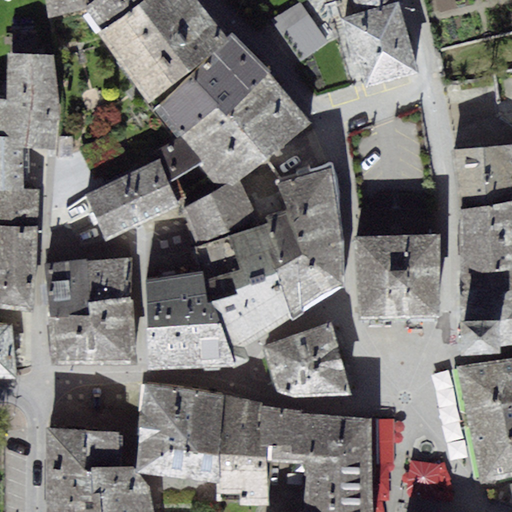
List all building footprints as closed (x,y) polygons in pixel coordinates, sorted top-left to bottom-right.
[(86,8),(95,0),(45,0),(48,17),(86,8)] [(97,35),(152,103),(202,62),(228,41),(225,37),(195,0),(95,0),(86,8),(105,31),(97,35)] [(283,35),(310,15),(299,0),(272,20),(283,35)] [(354,0),(358,13),(398,2),(399,6),(404,5),(402,0),(354,0)] [(399,6),(398,2),(358,13),(340,18),(353,65),(359,64),(366,88),(418,74),(399,6)] [(329,42),(310,15),(283,35),(302,61),(329,42)] [(232,31),(225,37),(228,41),(202,62),(155,112),(165,124),(252,53),(232,31)] [(54,54),(8,53),(7,100),(0,99),(0,136),(10,136),(10,147),(26,148),(55,150),(57,118),(61,118),(54,54)] [(252,53),(165,124),(182,137),(218,109),(226,116),(270,73),(252,53)] [(290,98),(270,73),(226,116),(218,109),(182,137),(203,161),(199,165),(206,170),(290,98)] [(290,98),(206,170),(221,191),(239,182),(248,198),(283,179),(269,161),(313,123),(290,98)] [(115,132),(79,149),(90,172),(126,155),(115,132)] [(0,164),(25,166),(26,148),(10,147),(10,136),(0,136),(0,164)] [(511,144),(452,151),(456,180),(511,173),(511,144)] [(159,160),(85,195),(106,240),(180,204),(159,160)] [(0,164),(0,190),(24,190),(25,166),(0,164)] [(331,171),(277,184),(287,211),(302,256),(322,294),(343,284),(342,241),(331,171)] [(511,173),(456,180),(460,210),(511,201),(511,173)] [(184,209),(196,245),(262,225),(248,198),(239,182),(221,191),(184,209)] [(24,190),(0,190),(0,225),(39,227),(38,190),(24,190)] [(511,201),(460,210),(461,269),(511,263),(511,201)] [(267,223),(262,225),(290,315),(322,294),(302,256),(287,211),(265,218),(267,223)] [(39,227),(0,225),(0,264),(37,267),(39,227)] [(196,245),(200,273),(204,272),(207,303),(212,302),(234,367),(251,359),(246,346),(291,318),(290,315),(262,225),(196,245)] [(354,236),(357,274),(440,275),(440,235),(354,236)] [(91,316),(132,314),(131,258),(88,261),(91,316)] [(91,316),(88,261),(46,263),(49,318),(91,316)] [(511,263),(461,269),(462,324),(497,322),(500,347),(511,345),(511,263)] [(37,267),(0,264),(0,308),(34,313),(37,267)] [(200,273),(146,279),(148,372),(234,367),(212,302),(207,303),(204,272),(200,273)] [(440,318),(440,275),(357,274),(360,318),(440,318)] [(91,316),(49,318),(51,363),(96,364),(139,365),(132,314),(91,316)] [(332,322),(301,334),(315,397),(352,395),(332,322)] [(462,324),(462,357),(501,354),(500,347),(497,322),(462,324)] [(12,325),(0,325),(0,352),(14,352),(12,325)] [(315,397),(301,334),(265,346),(277,394),(295,398),(315,397)] [(14,359),(14,352),(0,352),(0,379),(16,379),(14,359)] [(511,358),(458,366),(482,485),(511,478),(511,358)] [(201,390),(145,383),(138,466),(138,474),(145,475),(190,481),(201,390)] [(201,390),(190,481),(218,483),(219,496),(240,494),(240,507),(269,506),(269,462),(270,447),(262,447),(260,405),(261,400),(201,390)] [(304,411),(260,405),(262,447),(270,447),(269,462),(307,466),(303,511),(371,511),(371,419),(303,414),(304,411)] [(46,427),(46,468),(118,467),(120,433),(46,427)] [(118,467),(46,468),(45,500),(149,497),(145,475),(138,474),(138,466),(118,467)] [(152,511),(149,497),(45,500),(44,511),(152,511)]
